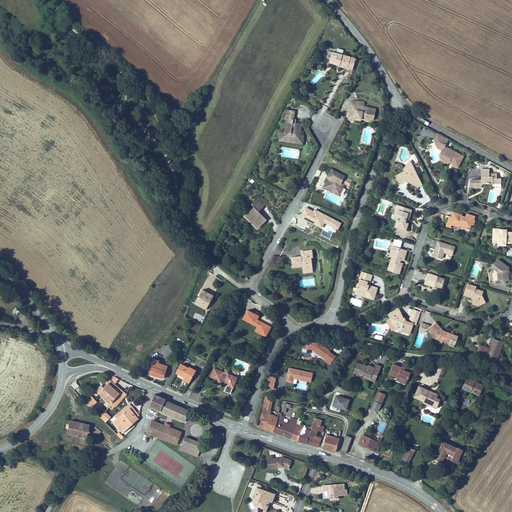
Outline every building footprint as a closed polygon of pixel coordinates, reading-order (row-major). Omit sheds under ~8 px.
[(355,58),(331,51),(328,62),(339,65),(338,65),(352,69),(355,58)] [(318,72),(310,81),(314,85),(322,76),(318,72)] [(117,97),(121,92),(116,89),(112,93),(117,97)] [(376,109),(364,106),(365,102),(356,100),(356,102),(352,101),(351,105),(346,109),(348,113),(347,116),(347,118),(348,121),(352,121),(354,120),(354,118),(370,122),(370,120),(373,121),(376,109)] [(301,126),(301,123),(295,122),(295,120),(293,120),(293,118),(294,110),(286,109),(284,121),(286,121),(284,132),(281,131),(281,136),(282,136),(283,138),(283,139),(298,142),(298,141),(300,139),(301,139),(302,135),(299,134),(301,126)] [(283,139),(283,138),(282,136),(281,136),(281,131),(280,131),(279,140),(302,144),(303,135),(302,135),(301,139),(300,139),(298,141),(298,142),(283,139)] [(463,157),(444,146),(448,140),(437,134),(434,140),(435,144),(443,148),(441,151),(439,155),(439,158),(444,161),(445,164),(449,163),(450,162),(453,164),(452,165),(457,168),(463,157)] [(412,165),(410,161),(403,170),(412,165)] [(419,179),(412,165),(403,170),(404,171),(396,175),(400,184),(406,181),(407,184),(409,183),(414,181),(419,179)] [(348,185),(351,179),(331,169),(328,177),(326,182),(328,183),(330,188),(334,190),(335,193),(339,195),(345,183),(348,185)] [(481,177),(481,179),(471,179),(471,186),(475,186),(475,187),(484,187),(484,183),(492,183),(492,179),(495,179),(495,173),(488,173),(488,169),(480,169),(480,177),(481,177)] [(422,185),(419,179),(414,181),(409,183),(417,187),(420,186),(422,185)] [(330,188),(328,183),(326,182),(323,187),(335,193),(334,190),(330,188)] [(258,212),(266,204),(259,198),(252,205),(254,207),(244,217),(257,229),(266,220),(258,212)] [(393,227),(403,230),(405,224),(403,223),(404,221),(405,218),(407,219),(408,214),(406,213),(407,210),(398,207),(397,210),(395,210),(394,214),(392,220),(395,221),(393,227)] [(461,212),(454,210),(452,216),(450,216),(448,221),(453,222),(452,225),(459,227),(459,226),(464,227),(463,229),(468,230),(469,227),(471,228),(472,225),(474,225),(476,221),(474,220),(475,215),(468,213),(467,216),(463,215),(463,217),(460,216),(461,212)] [(502,226),(495,225),(493,238),(500,239),(499,244),(507,245),(507,241),(511,241),(511,230),(508,230),(507,234),(501,233),(502,226)] [(395,239),(392,246),(400,248),(402,242),(395,239)] [(455,246),(437,239),(435,247),(432,254),(442,257),(444,251),(451,254),(455,246)] [(399,275),(407,251),(400,248),(392,246),(391,246),(388,255),(391,256),(386,270),(399,275)] [(313,269),(311,258),(313,257),(312,250),(302,251),(303,257),(302,257),(301,256),(291,258),(292,267),(302,266),(303,270),(313,269)] [(510,268),(498,259),(492,267),(498,272),(500,271),(501,281),(510,281),(509,274),(509,270),(510,268)] [(444,277),(427,271),(424,278),(423,281),(433,284),(441,287),(443,282),(444,277)] [(498,281),(497,272),(489,272),(490,282),(498,281)] [(371,285),(373,277),(361,274),(355,292),(357,298),(372,303),(375,293),(376,292),(366,288),(367,283),(371,285)] [(475,284),(467,281),(463,293),(469,295),(470,293),(474,294),(473,298),(472,301),(480,304),(481,302),(480,300),(483,298),(481,292),(482,289),(474,287),(475,284)] [(207,311),(214,296),(202,291),(198,300),(200,301),(202,305),(201,308),(207,311)] [(352,298),(350,304),(361,307),(363,301),(352,298)] [(392,329),(407,334),(410,323),(402,320),(399,314),(397,309),(387,314),(389,319),(392,317),(394,320),(392,321),(394,325),(392,329)] [(258,316),(246,311),(242,320),(257,327),(254,332),(266,338),(271,327),(256,320),(258,316)] [(453,346),(457,337),(451,335),(443,332),(440,331),(441,329),(438,324),(435,322),(427,328),(436,340),(448,344),(453,346)] [(476,353),(486,356),(496,360),(505,339),(499,337),(492,334),(490,339),(492,340),(490,347),(480,343),(476,353)] [(305,340),(305,350),(311,350),(323,359),(323,361),(329,365),(334,357),(328,352),(329,351),(315,341),(305,340)] [(374,383),(381,367),(376,364),(376,366),(374,369),(369,367),(358,361),(353,371),(362,375),(363,374),(366,375),(370,377),(369,381),(374,383)] [(160,364),(154,362),(150,373),(156,375),(164,378),(167,371),(165,370),(166,366),(160,364)] [(181,364),(177,374),(185,377),(186,375),(190,377),(189,379),(193,380),(194,381),(199,370),(190,366),(189,368),(181,364)] [(398,380),(407,384),(411,375),(405,372),(402,370),(402,369),(394,366),(390,376),(398,380)] [(215,368),(210,378),(220,382),(228,386),(230,382),(235,385),(237,379),(215,368)] [(312,373),(288,369),(286,382),(292,383),(293,379),(310,383),(312,373)] [(276,380),(269,378),(266,388),(273,390),(276,380)] [(467,378),(462,389),(479,397),(484,387),(475,383),(475,382),(467,378)] [(405,388),(407,384),(398,380),(396,384),(405,388)] [(125,400),(113,390),(115,388),(113,385),(112,384),(110,386),(106,391),(101,396),(110,404),(107,407),(112,412),(115,409),(116,410),(125,400)] [(436,398),(437,395),(431,392),(431,394),(428,392),(428,391),(418,386),(413,397),(423,402),(422,403),(430,406),(431,403),(437,405),(439,400),(436,398)] [(121,392),(115,388),(113,390),(125,400),(125,401),(127,400),(128,398),(121,392)] [(385,395),(379,392),(371,409),(378,412),(385,395)] [(165,402),(166,399),(154,395),(149,409),(185,423),(189,410),(165,402)] [(97,403),(91,396),(85,401),(91,408),(97,403)] [(346,412),(349,401),(335,397),(332,408),(346,412)] [(273,434),(276,421),(268,418),(273,402),(266,400),(261,417),(263,418),(260,429),(273,434)] [(285,403),(283,413),(287,414),(289,409),(292,409),(293,405),(285,403)] [(140,418),(131,405),(128,407),(115,416),(117,419),(130,409),(138,420),(139,419),(140,418)] [(133,423),(138,420),(130,409),(117,419),(113,421),(121,433),(134,425),(133,423)] [(110,419),(106,414),(100,418),(105,424),(110,419)] [(320,417),(320,415),(318,414),(317,414),(312,431),(308,445),(319,448),(323,436),(319,435),(322,425),(324,425),(326,419),(320,417)] [(297,425),(298,422),(292,420),(290,426),(285,425),(286,419),(277,417),(276,421),(273,434),(293,441),(297,425)] [(88,430),(89,426),(70,420),(68,424),(67,429),(71,430),(70,434),(92,440),(95,438),(91,433),(88,430)] [(164,426),(151,421),(147,432),(176,443),(180,432),(170,428),(164,426)] [(382,433),(387,424),(382,421),(377,431),(382,433)] [(303,427),(297,425),(293,441),(308,445),(312,431),(303,427)] [(96,427),(92,433),(97,437),(101,431),(96,427)] [(336,452),(339,440),(326,436),(323,449),(336,452)] [(348,452),(353,438),(347,436),(342,452),(348,454),(348,452)] [(358,445),(376,453),(379,447),(378,446),(381,440),(377,438),(375,442),(362,436),(358,445)] [(198,452),(201,445),(182,437),(179,444),(198,452)] [(457,449),(456,451),(442,443),(431,463),(439,467),(441,464),(438,462),(441,457),(444,459),(447,455),(452,458),(450,462),(455,465),(457,461),(460,462),(465,454),(457,449)] [(198,452),(179,444),(178,449),(196,456),(198,452)] [(410,447),(403,460),(409,463),(415,449),(410,447)] [(283,458),(267,461),(269,470),(283,467),(288,469),(291,461),(283,458)] [(330,486),(323,487),(324,493),(324,499),(331,498),(331,500),(339,499),(339,497),(342,496),(342,490),(344,490),(343,484),(336,485),(336,486),(330,487),(330,486)] [(274,495),(258,490),(256,495),(253,503),(256,510),(263,511),(265,511),(267,507),(265,505),(266,500),(269,501),(271,502),(274,495)]
